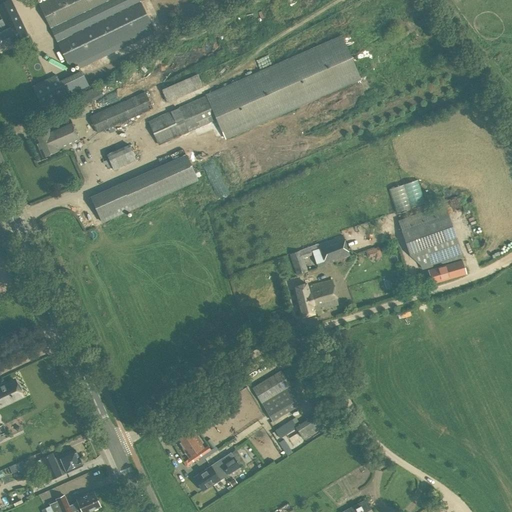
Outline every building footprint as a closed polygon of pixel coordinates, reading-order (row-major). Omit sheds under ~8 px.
[(0,14),(7,29),(0,32),(0,48),(13,42),(13,43),(27,36),(9,0),(0,4),(0,14)] [(43,0),(38,3),(69,68),(75,65),(78,70),(154,34),(137,0),(43,0)] [(341,37),(148,121),(158,145),(209,122),(211,126),(218,122),(224,138),(359,78),(341,37)] [(197,75),(162,90),(167,103),(203,87),(197,75)] [(65,98),(54,76),(33,86),(43,108),(65,98)] [(92,107),(110,99),(106,89),(87,97),(92,107)] [(145,93),(90,116),(97,133),(152,109),(145,93)] [(360,106),(358,99),(346,102),(347,109),(360,106)] [(70,120),(33,136),(43,157),(58,151),(58,150),(79,141),(70,120)] [(114,170),(135,160),(129,145),(107,155),(114,170)] [(187,156),(91,197),(103,223),(198,181),(187,156)] [(447,215),(400,230),(408,255),(455,239),(447,215)] [(342,236),(289,254),(296,275),(306,271),(302,258),(313,254),(314,256),(321,254),(325,265),(349,257),(342,236)] [(461,258),(426,267),(431,284),(466,274),(461,258)] [(304,284),(294,287),(302,317),(315,313),(315,311),(338,305),(331,280),(309,286),(307,280),(304,281),(304,284)] [(290,315),(274,319),(276,327),(292,323),(290,315)] [(281,371),(252,388),(272,421),(301,404),(281,371)] [(9,379),(0,383),(0,402),(17,394),(9,379)] [(319,412),(296,427),(304,439),(327,425),(322,417),(319,412)] [(192,428),(177,438),(189,456),(205,446),(203,443),(204,442),(195,429),(193,430),(192,428)] [(43,464),(38,466),(44,479),(54,475),(55,477),(81,465),(81,464),(82,462),(79,457),(77,457),(73,447),(53,456),(50,451),(39,456),(43,464)] [(230,453),(194,477),(203,490),(239,466),(230,453)] [(21,462),(9,467),(12,474),(24,468),(21,462)] [(238,485),(234,479),(230,482),(233,488),(238,485)] [(55,502),(48,505),(51,511),(73,511),(76,511),(92,511),(102,508),(95,492),(77,500),(78,501),(73,504),(68,507),(63,496),(54,500),(55,502)] [(370,511),(365,501),(342,511),(370,511)]
